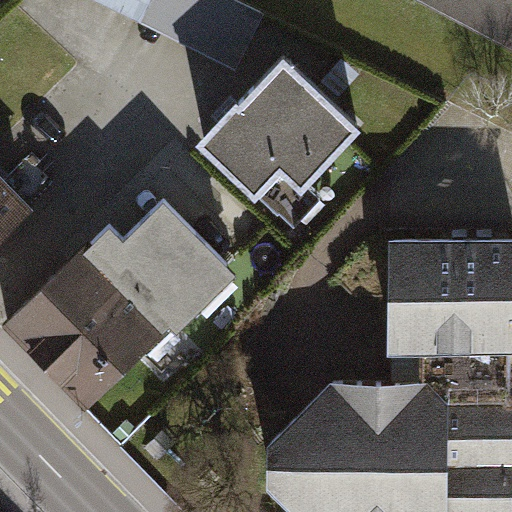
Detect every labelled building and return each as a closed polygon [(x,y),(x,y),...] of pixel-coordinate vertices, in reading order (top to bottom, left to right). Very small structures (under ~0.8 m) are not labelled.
[(263,7),(248,0),(99,0),(235,65),(261,12),(263,7)] [(511,0),(446,0),(511,34),(511,0)] [(198,138),(293,227),(384,134),(284,46),(198,138)] [(6,309),(92,400),(240,249),(154,166),(6,309)] [(0,249),(35,216),(0,179),(0,249)] [(390,339),(425,338),(425,365),(331,362),(266,436),(263,477),(294,511),(511,511),(511,393),(508,393),(510,337),(511,336),(511,214),(388,217),(390,339)]
